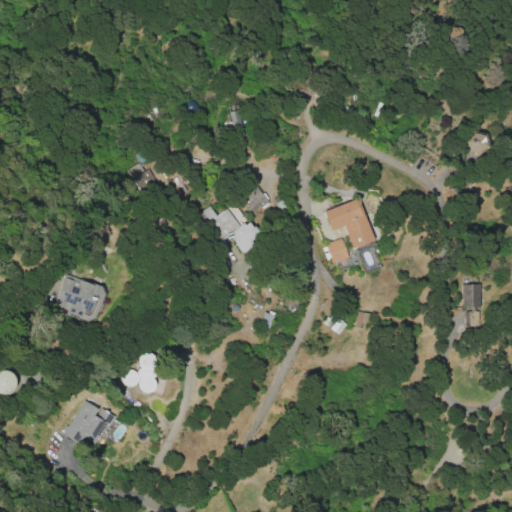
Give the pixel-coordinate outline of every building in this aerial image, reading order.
[(250,135),(247,108),(229,110),(232,136),(250,135)] [(482,132),(464,135),(466,154),(485,152),(482,132)] [(127,168),(137,191),(155,182),(149,168),(142,171),(139,163),(127,168)] [(351,248),(372,240),(356,198),(322,210),(329,230),(342,225),(351,248)] [(226,207),(214,215),(208,205),(197,213),(216,242),(228,234),(241,254),(263,241),(248,219),(237,226),(226,207)] [(347,256),(339,237),(323,243),(331,262),(347,256)] [(93,320),(105,287),(64,273),(52,306),(93,320)] [(460,284),(461,308),(478,307),(478,283),(460,284)] [(463,322),(477,322),(477,310),(463,310),(463,322)] [(124,385),(137,384),(138,393),(154,390),(150,366),(155,365),(153,353),(139,355),(140,369),(122,371),(124,385)] [(14,371),(0,370),(0,392),(13,393),(14,371)] [(110,416),(84,399),(62,433),(77,443),(82,435),(93,443),(110,416)]
